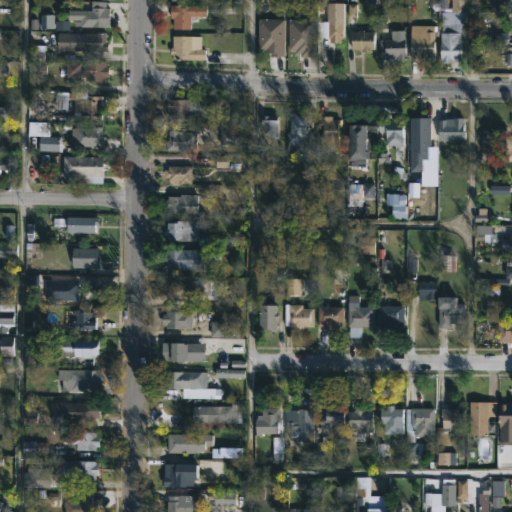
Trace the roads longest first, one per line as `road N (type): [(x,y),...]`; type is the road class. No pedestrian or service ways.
road 1 (residential): [(138,0),(133,511)]
road 2 (residential): [(511,89),(138,80)]
road 3 (residential): [(251,361),(511,365)]
road 4 (residential): [(135,203),(0,199)]
